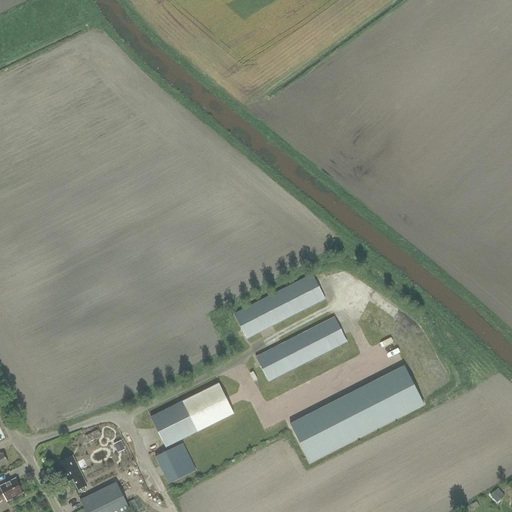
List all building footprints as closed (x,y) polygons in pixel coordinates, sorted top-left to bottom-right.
[(247,339),(325,299),(313,275),(234,315),(247,339)] [(269,382),(347,342),(335,318),(256,358),(269,382)] [(424,405),(404,366),(290,424),(310,463),(424,405)] [(219,385),(183,402),(151,418),(166,448),(198,432),(234,415),(219,385)] [(169,485),(196,471),(183,444),(156,457),(169,485)] [(87,486),(80,471),(72,457),(60,463),(69,482),(73,480),(79,491),(87,486)] [(0,496),(20,486),(16,479),(0,487),(0,488),(0,489),(0,496)] [(86,511),(126,511),(130,510),(117,483),(81,501),(86,511)] [(0,503),(6,500),(7,502),(23,494),(20,486),(0,496),(0,503)] [(491,496),(497,503),(505,496),(499,489),(491,496)]
